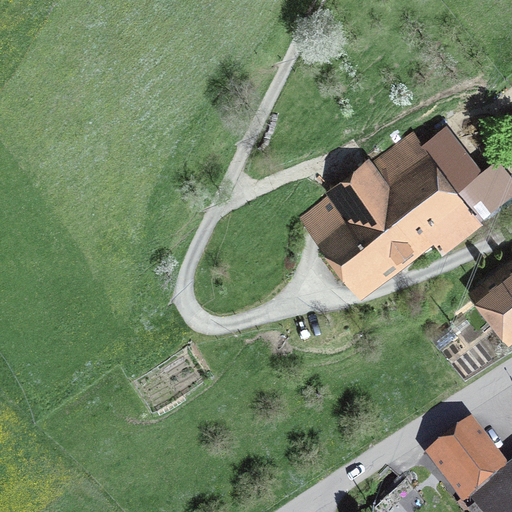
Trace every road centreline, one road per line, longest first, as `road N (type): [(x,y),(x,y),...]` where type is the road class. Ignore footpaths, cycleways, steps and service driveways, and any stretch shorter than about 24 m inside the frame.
road 1 (track): [(511,236),(379,288),(237,325),(201,324),(187,309),(190,260),(319,0)]
road 2 (tertiary): [(511,370),(296,511)]
road 3 (track): [(214,209),(340,157)]
